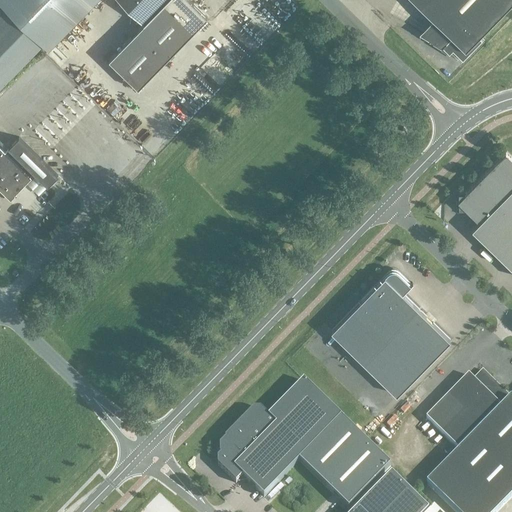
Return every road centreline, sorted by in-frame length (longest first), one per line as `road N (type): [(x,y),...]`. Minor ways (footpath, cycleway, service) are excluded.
road 1 (tertiary): [(151,442),(385,202)]
road 2 (unclassified): [(0,308),(129,176)]
road 3 (unclassified): [(511,326),(385,202)]
road 4 (unclassified): [(108,414),(0,310)]
road 5 (unclassified): [(423,94),(329,0)]
